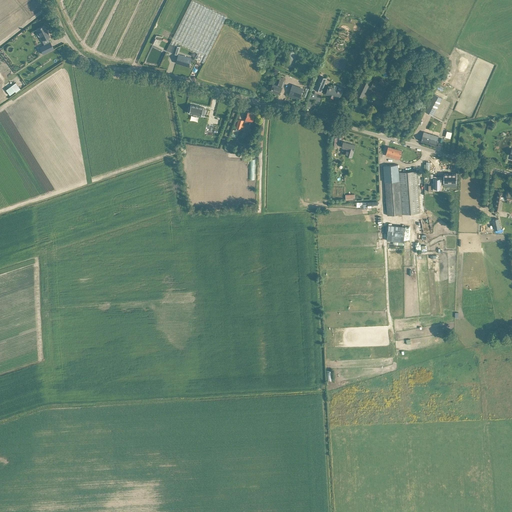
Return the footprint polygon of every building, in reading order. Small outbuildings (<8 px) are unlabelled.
[(226,16),(196,2),(193,0),(191,0),(170,43),(166,51),(177,54),(179,49),(180,46),(176,45),(177,43),(198,53),(195,58),(204,62),(226,16)] [(40,27),(36,29),(38,32),(37,33),(37,34),(38,36),(39,36),(40,36),(42,40),(50,36),(44,25),(40,27)] [(155,38),(152,43),(154,44),(157,38),(157,39),(162,40),(162,37),(163,36),(156,35),(155,38)] [(50,42),(46,44),(39,47),(43,54),(54,49),(50,42)] [(179,54),(176,62),(189,66),(191,58),(179,54)] [(313,88),(319,91),(326,75),(319,73),(313,88)] [(273,84),(272,86),(271,91),(280,93),(284,81),(280,79),(278,85),(273,84)] [(363,80),(357,95),(362,98),(369,83),(363,80)] [(386,85),(374,80),(371,87),(383,93),(386,85)] [(13,94),(24,86),(20,81),(9,88),(13,94)] [(290,91),(288,90),(286,95),(299,100),(303,90),(292,86),(290,91)] [(341,95),(331,91),(326,88),(322,98),(336,104),(341,95)] [(457,129),(465,95),(452,92),(447,112),(453,114),(450,127),(457,129)] [(434,94),(425,111),(433,115),(442,98),(434,94)] [(205,115),(206,107),(193,105),(192,113),(205,115)] [(244,123),(252,125),(255,114),(248,112),(246,120),(245,119),(244,123)] [(235,137),(236,133),(236,131),(240,132),(244,120),(239,119),(237,127),(234,126),(232,132),(231,136),(235,137)] [(424,132),(421,140),(436,145),(438,136),(424,132)] [(352,157),(355,145),(343,141),(342,147),(347,148),(345,155),(352,157)] [(450,153),(453,145),(446,143),(444,151),(450,153)] [(399,159),(401,155),(402,150),(388,146),(386,155),(399,159)] [(199,152),(198,203),(204,204),(204,203),(209,203),(210,153),(199,152)] [(226,199),(227,153),(220,153),(219,199),(226,199)] [(384,165),(387,215),(420,212),(417,170),(399,172),(398,164),(384,165)] [(456,181),(457,172),(444,172),(444,180),(450,181),(450,185),(456,185),(456,181)] [(511,192),(511,193),(511,192),(507,191),(506,194),(503,193),(503,192),(498,191),(495,212),(500,213),(502,202),(511,203),(511,192)] [(498,218),(492,220),(494,230),(501,229),(498,218)] [(404,242),(403,242),(405,226),(388,224),(387,240),(388,240),(388,243),(404,245),(404,242)]
